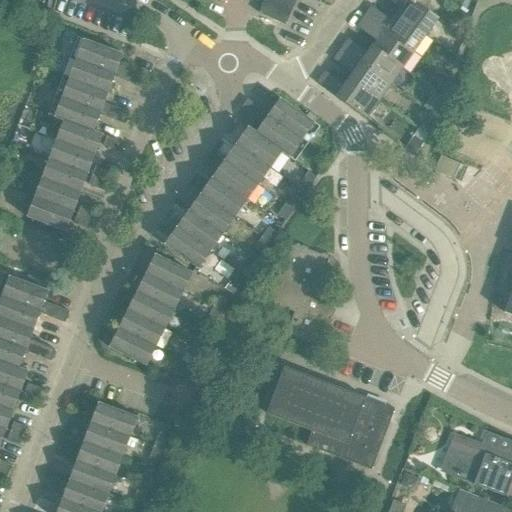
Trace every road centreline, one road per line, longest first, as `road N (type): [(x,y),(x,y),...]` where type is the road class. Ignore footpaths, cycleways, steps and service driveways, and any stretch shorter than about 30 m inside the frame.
road 1 (residential): [(511,413),(374,347),(357,274),(354,128),(296,84)]
road 2 (residential): [(186,31),(104,238),(98,283)]
road 3 (residential): [(98,283),(222,113),(234,79)]
road 4 (unclassified): [(14,511),(70,361)]
